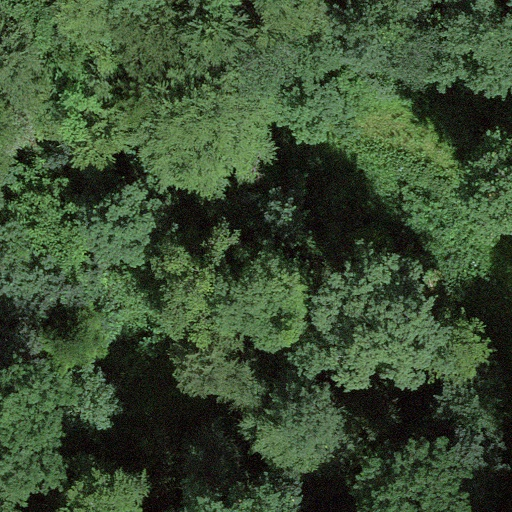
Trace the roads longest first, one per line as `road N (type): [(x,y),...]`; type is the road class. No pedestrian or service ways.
road 1 (track): [(511,242),(474,181),(402,130),(254,113),(0,159)]
road 2 (track): [(294,511),(511,299)]
